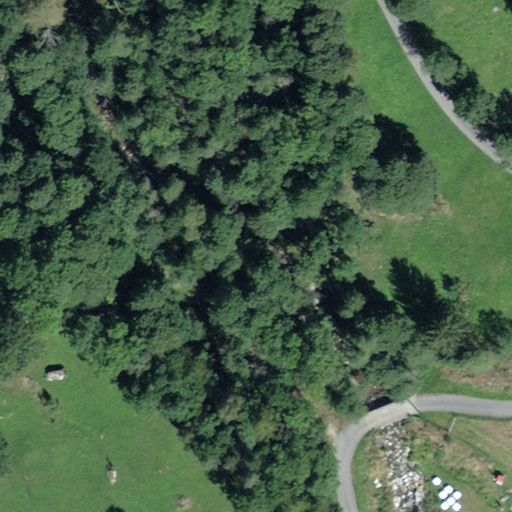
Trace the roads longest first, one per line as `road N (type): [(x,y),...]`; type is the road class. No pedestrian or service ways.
road 1 (track): [(0,127),(13,149),(341,472)]
road 2 (unclassified): [(351,511),(341,472),(348,444),(365,424),(446,402),(511,408)]
road 3 (unclassified): [(511,160),(460,120),(392,0)]
